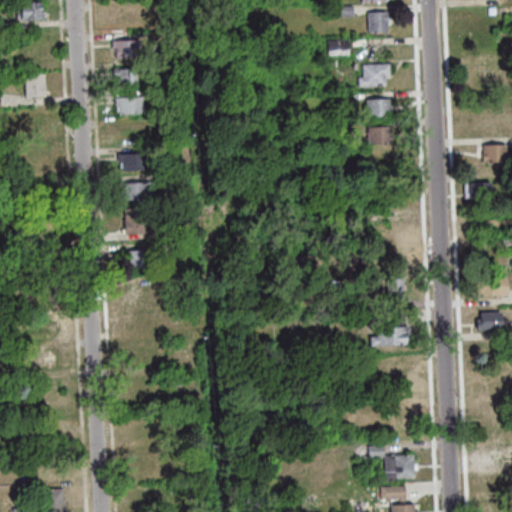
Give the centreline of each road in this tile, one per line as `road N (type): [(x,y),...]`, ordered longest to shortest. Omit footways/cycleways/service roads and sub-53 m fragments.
road 1 (residential): [(99,511),(72,0)]
road 2 (residential): [(450,511),(427,0)]
